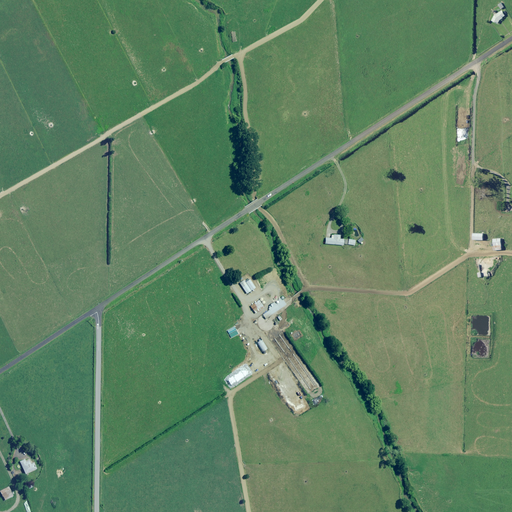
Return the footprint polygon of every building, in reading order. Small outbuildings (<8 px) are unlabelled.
[(501,20),(504,18),(503,17),(506,16),(502,11),(496,14),(492,21),(499,24),(501,20)] [(340,235),(331,235),(331,238),(325,238),(325,244),(343,245),(344,239),(339,239),(340,235)] [(502,250),(502,239),(494,239),(494,251),(502,250)] [(245,282),(251,291),(255,288),(250,279),(245,282)] [(251,291),(245,282),(244,281),(240,283),(246,294),(251,291)] [(270,305),(272,308),(271,309),(270,307),(268,308),(270,310),(263,315),(265,319),(286,305),(283,300),(282,301),(280,299),(278,300),(280,302),(275,306),(273,303),(270,305)] [(264,307),(259,300),(250,307),(255,314),(264,307)] [(238,334),(234,327),(227,331),(231,338),(238,334)] [(268,349),(261,338),(255,341),(263,353),(265,352),(264,351),(268,349)] [(26,462),(25,459),(20,462),(25,474),(36,469),(33,463),(31,464),(29,460),(26,462)] [(13,496),(8,487),(0,490),(0,491),(5,501),(13,496)]
